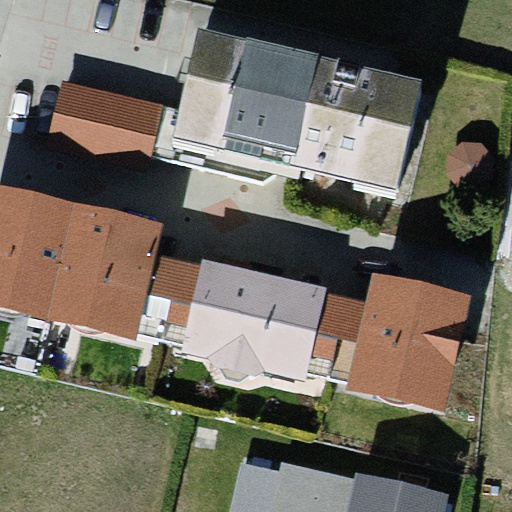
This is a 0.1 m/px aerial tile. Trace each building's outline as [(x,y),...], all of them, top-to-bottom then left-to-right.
[(424,97),(200,47),(184,114),(173,158),(396,209),(424,97)] [(64,86),(45,153),(146,176),(161,108),(64,86)] [(0,324),(6,326),(46,334),(74,217),(0,199),(0,324)] [(162,238),(74,217),(46,334),(81,342),(136,354),(142,327),(157,263),(162,238)] [(201,272),(157,263),(142,327),(188,334),(201,272)] [(326,296),(202,268),(201,272),(188,334),(182,362),(208,368),(215,380),(255,388),(263,380),(305,390),(306,382),(310,364),(325,300),(326,296)] [(471,309),(374,287),(369,311),(358,355),(350,391),(346,403),(444,426),(465,333),(471,309)] [(369,311),(325,300),(310,364),(334,369),(338,351),(358,355),(369,311)] [(278,475),(240,467),(230,511),(326,511),(334,479),(280,467),(278,475)] [(446,511),(448,506),(402,494),(357,484),(349,511),(446,511)]
